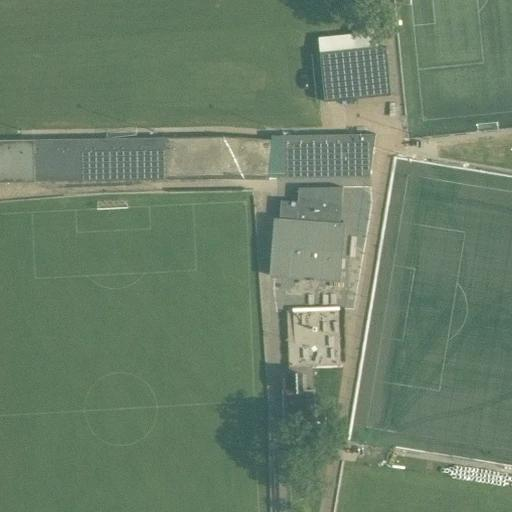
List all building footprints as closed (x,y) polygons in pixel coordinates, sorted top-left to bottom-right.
[(365,99),(391,96),(387,47),(361,50),(337,52),(320,54),(325,103),(342,101),(365,99)] [(369,177),(375,134),(271,136),(270,141),(268,178),(369,177)] [(223,137),(165,138),(165,181),(224,180),(224,174),(268,178),(270,141),(236,139),(223,137)] [(165,181),(165,138),(0,140),(0,183),(36,183),(165,181)] [(279,221),(275,221),(271,277),(339,282),(343,225),(339,225),(342,188),(298,188),(297,203),(281,202),(279,221)] [(301,375),(289,375),(286,380),(286,388),(289,392),(301,392),(301,375)]
